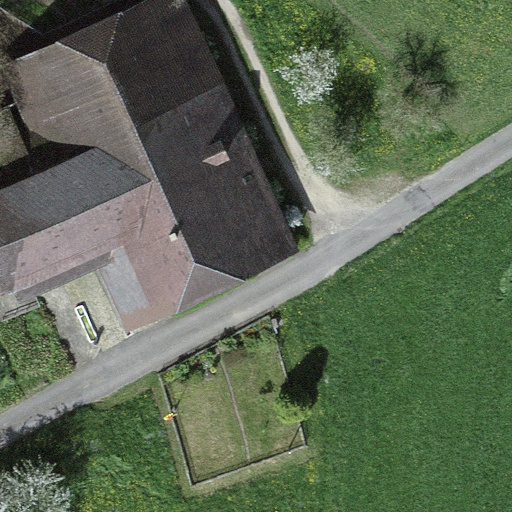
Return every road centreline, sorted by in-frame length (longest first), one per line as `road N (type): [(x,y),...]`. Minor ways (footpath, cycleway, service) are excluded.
road 1 (unclassified): [(0,431),(182,340),(511,141)]
road 2 (track): [(355,242),(300,169),(211,0)]
